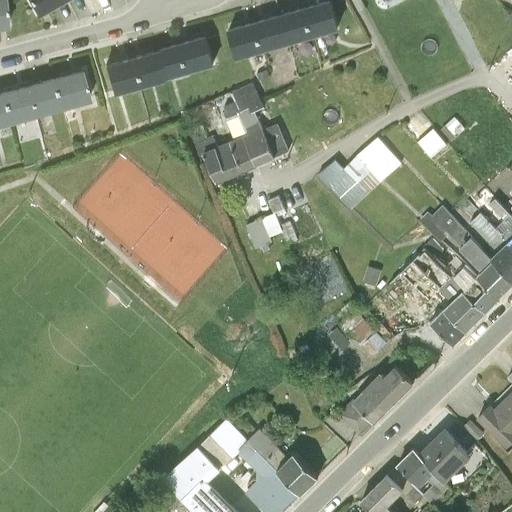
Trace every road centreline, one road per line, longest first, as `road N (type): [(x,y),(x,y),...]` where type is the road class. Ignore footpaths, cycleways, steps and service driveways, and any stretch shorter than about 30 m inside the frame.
road 1 (tertiary): [(311,511),(511,314)]
road 2 (residential): [(0,53),(108,28),(161,0)]
